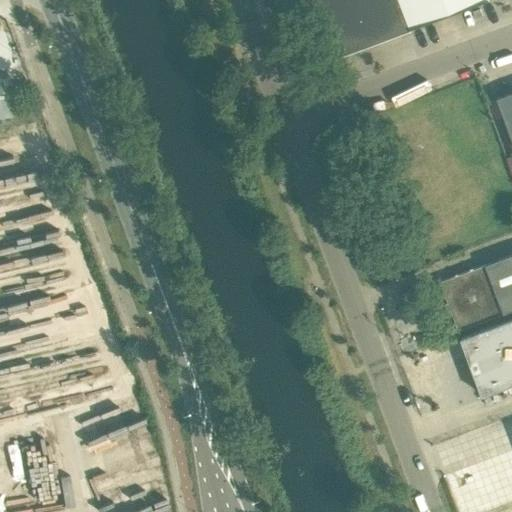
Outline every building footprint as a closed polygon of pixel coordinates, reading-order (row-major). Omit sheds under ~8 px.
[(384,0),(316,0),(319,7),(336,0),(356,0),(360,9),(367,7),(384,0)] [(356,0),(336,0),(319,7),(337,56),(379,41),(367,7),(360,9),(356,0)] [(410,29),(399,0),(384,0),(367,7),(379,41),(410,29)] [(412,27),(484,0),(399,0),(410,29),(413,28),(412,27)] [(511,91),(497,97),(511,137),(511,91)] [(26,248),(31,264),(40,262),(35,245),(26,248)] [(511,253),(441,280),(459,329),(511,309),(511,253)] [(34,297),(36,307),(67,302),(60,264),(29,269),(31,284),(47,281),(50,295),(34,297)] [(511,317),(461,337),(483,394),(511,382),(511,317)]
